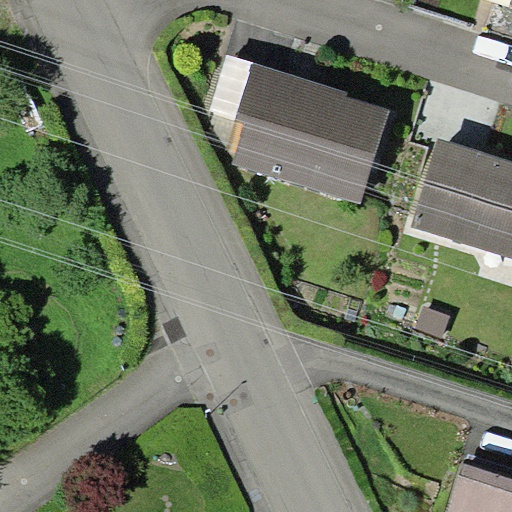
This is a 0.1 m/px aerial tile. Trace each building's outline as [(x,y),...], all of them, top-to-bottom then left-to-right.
[(235,118),(252,61),(227,53),(209,110),(235,118)] [(347,91),(252,61),(235,118),(234,120),(244,123),(232,164),(360,203),(389,110),(346,97),(347,91)] [(511,161),(439,138),(410,227),(511,259),(511,161)] [(450,315),(424,306),(416,328),(442,337),(450,315)] [(511,511),(511,478),(462,463),(446,511),(511,511)]
